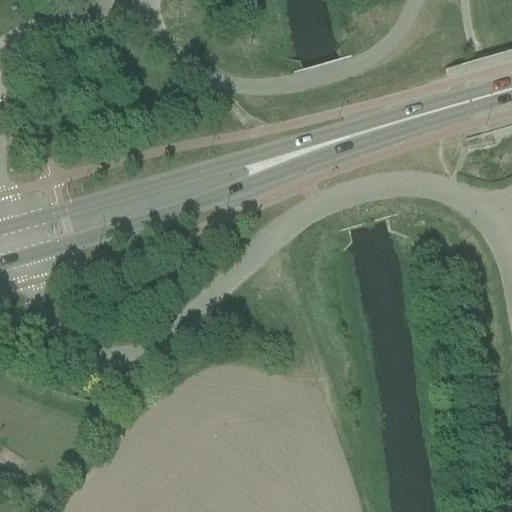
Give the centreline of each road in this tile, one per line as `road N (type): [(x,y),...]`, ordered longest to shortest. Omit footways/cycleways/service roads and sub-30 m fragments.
road 1 (unclassified): [(18,260),(40,316),(61,338),(124,358),(177,337),(288,227),(359,196),(429,194),(491,216),(511,276)]
road 2 (secondary): [(18,260),(240,186),(292,160)]
road 3 (secondary): [(292,160),(224,165),(10,225)]
road 4 (secondary): [(292,160),(511,87)]
road 5 (unclassified): [(146,8),(28,34),(0,58)]
